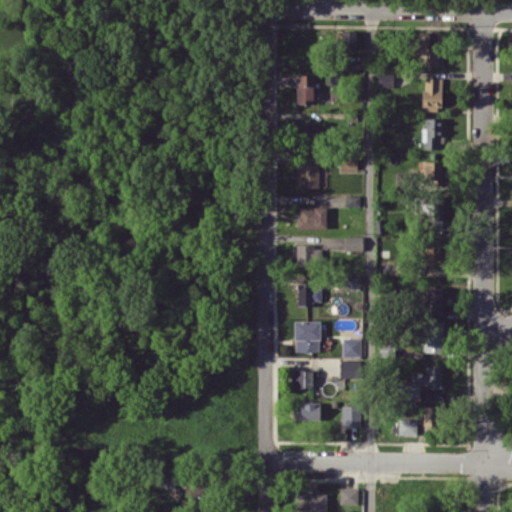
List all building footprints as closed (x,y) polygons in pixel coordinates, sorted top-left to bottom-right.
[(340,48),(356,47),(356,30),(340,31),(340,48)] [(430,32),(417,31),(416,45),(429,45),(430,32)] [(437,64),(438,47),(419,47),(419,64),(437,64)] [(393,86),(393,72),(377,72),(377,87),(393,86)] [(314,74),(297,74),(296,103),(313,103),(314,74)] [(441,77),(422,77),(422,108),(441,109),(441,77)] [(441,117),(425,117),(425,126),(422,126),(422,149),(438,149),(438,137),(441,137),(441,117)] [(340,170),(357,169),(356,154),(339,155),(340,170)] [(442,160),(420,161),(420,186),(442,186),(442,160)] [(298,161),(297,186),(326,187),(326,169),(318,169),(318,161),(298,161)] [(396,189),(406,189),(405,171),(395,171),(396,189)] [(443,195),(416,194),(415,220),(423,220),(423,227),(442,228),(443,195)] [(323,206),(296,205),(296,226),(323,227),(323,206)] [(296,264),(318,263),(318,243),(295,244),(296,264)] [(444,264),(443,247),(423,248),(424,265),(444,264)] [(357,289),(357,277),(345,277),(344,289),(357,289)] [(313,305),(313,301),(321,301),(321,284),(298,283),(297,305),(313,305)] [(442,314),(443,287),(424,286),(423,314),(442,314)] [(319,351),(319,320),(295,320),(294,351),(319,351)] [(420,351),(443,352),(444,321),(421,321),(420,351)] [(342,355),(360,356),(360,337),(342,337),(342,355)] [(395,343),(379,342),(378,356),(395,356),(395,343)] [(360,359),(339,360),(340,378),(360,377),(360,359)] [(442,366),(425,366),(425,372),(411,372),(411,384),(393,384),(393,398),(420,398),(420,388),(442,388),(442,366)] [(312,377),(317,377),(318,369),(291,369),(291,387),(312,387),(312,377)] [(320,401),(300,401),(300,409),(294,409),(294,419),(320,420),(320,401)] [(360,425),(360,404),(342,404),(342,425),(360,425)] [(440,406),(423,405),(422,428),(440,428),(440,406)] [(417,418),(398,418),(398,434),(417,435),(417,418)] [(340,503),(358,503),(358,487),(340,487),(340,503)] [(326,511),(326,492),(295,492),(295,511),(326,511)]
